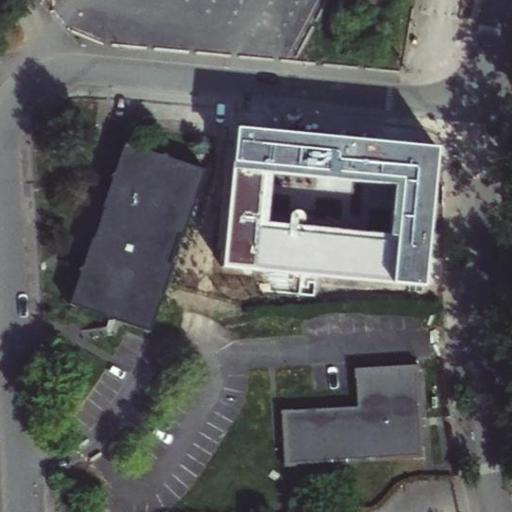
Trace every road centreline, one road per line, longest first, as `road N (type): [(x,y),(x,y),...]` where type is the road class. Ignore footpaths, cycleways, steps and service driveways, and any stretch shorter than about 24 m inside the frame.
road 1 (tertiary): [(24,511),(3,140),(23,92),(76,72),(470,104)]
road 2 (residential): [(501,511),(472,346),(470,104)]
